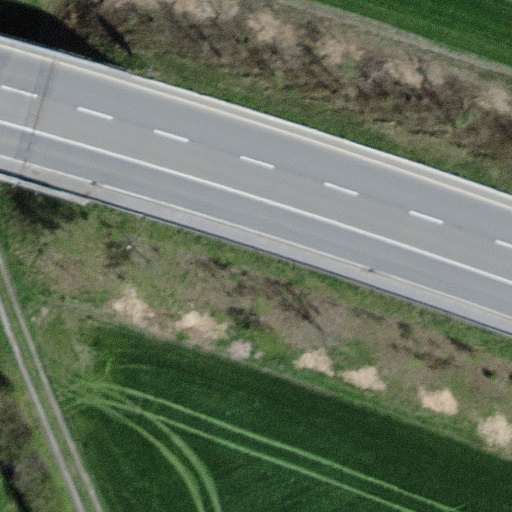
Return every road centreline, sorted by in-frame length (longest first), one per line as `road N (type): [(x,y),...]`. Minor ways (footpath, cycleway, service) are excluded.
road 1 (primary): [(511,264),(0,104)]
road 2 (track): [(94,511),(0,279)]
